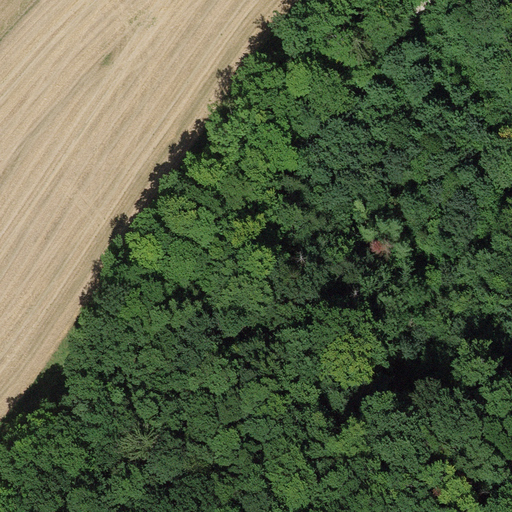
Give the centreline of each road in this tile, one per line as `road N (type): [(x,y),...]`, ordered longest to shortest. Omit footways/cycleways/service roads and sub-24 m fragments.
road 1 (track): [(443,0),(355,81),(67,511)]
road 2 (track): [(511,192),(317,511)]
